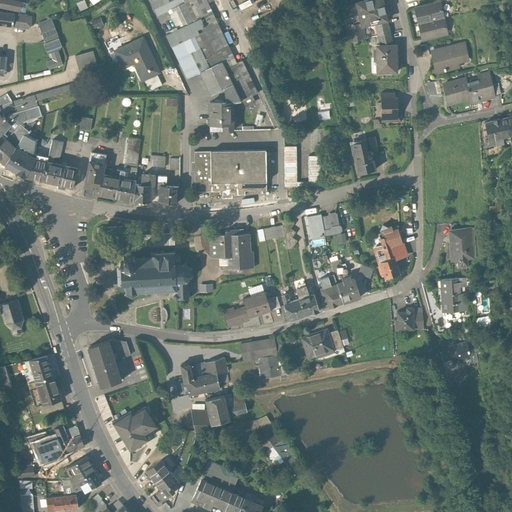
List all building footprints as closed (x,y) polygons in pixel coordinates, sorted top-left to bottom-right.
[(22,2),(7,0),(0,0),(0,8),(20,12),(22,2)] [(224,90),(225,102),(233,102),(233,106),(258,94),(243,62),(237,65),(225,38),(230,34),(226,26),(220,29),(209,5),(215,2),(213,0),(148,0),(157,18),(168,12),(176,30),(165,36),(187,80),(200,74),(210,96),(224,90)] [(370,0),(354,4),(360,29),(363,28),(374,26),(388,22),(382,0),(370,0)] [(413,7),(417,23),(444,17),(440,0),(434,2),(413,7)] [(360,29),(354,4),(341,7),(349,42),(366,38),(363,28),(360,29)] [(14,14),(0,12),(0,26),(13,28),(14,14)] [(32,16),(14,14),(13,28),(28,30),(30,28),(32,16)] [(417,23),(421,40),(449,33),(444,17),(417,23)] [(91,22),(94,28),(104,25),(101,18),(91,22)] [(45,43),(58,38),(51,20),(38,25),(45,43)] [(390,34),(388,22),(374,26),(377,37),(390,34)] [(377,37),(378,46),(393,46),(390,34),(377,37)] [(58,38),(45,43),(43,44),(46,52),(61,46),(58,38)] [(160,73),(143,38),(115,52),(122,67),(135,61),(145,80),(160,73)] [(466,41),(429,50),(435,74),(460,68),(459,64),(471,62),(466,41)] [(378,46),(374,46),(375,75),(396,75),(396,45),(393,46),(378,46)] [(93,52),(75,57),(80,73),(98,68),(93,52)] [(477,81),(465,83),(469,101),(470,105),(495,99),(489,72),(476,75),(477,81)] [(445,106),(469,101),(465,83),(463,77),(440,83),(443,96),(445,106)] [(443,96),(440,83),(439,80),(426,83),(429,94),(443,96)] [(72,84),(12,101),(14,108),(15,113),(38,106),(43,104),(42,100),(74,91),(72,84)] [(6,94),(0,98),(0,107),(12,102),(6,94)] [(165,105),(175,105),(176,97),(165,96),(165,105)] [(380,99),(381,125),(399,124),(398,98),(380,99)] [(12,102),(0,107),(2,113),(14,108),(12,101),(12,102)] [(225,102),(207,104),(208,133),(233,133),(233,106),(233,102),(225,102)] [(48,103),(43,104),(38,106),(41,114),(51,111),(48,103)] [(15,113),(9,115),(16,120),(12,125),(3,135),(6,138),(11,143),(15,138),(12,135),(20,124),(22,123),(23,124),(26,121),(32,119),(41,116),(41,114),(38,106),(15,113)] [(6,119),(5,119),(12,125),(16,120),(9,115),(6,119)] [(1,125),(0,125),(0,136),(2,134),(3,135),(12,125),(5,119),(1,125)] [(32,119),(26,121),(23,124),(22,123),(20,124),(29,131),(36,122),(32,119)] [(81,131),(90,133),(93,121),(84,119),(81,131)] [(503,141),(509,140),(506,120),(485,124),(488,141),(484,142),(486,149),(504,145),(503,141)] [(29,131),(20,124),(12,135),(15,138),(19,142),(24,135),(25,135),(29,131)] [(6,138),(3,135),(2,134),(0,136),(0,161),(4,165),(16,147),(11,143),(6,138)] [(35,141),(25,135),(24,135),(19,142),(16,147),(4,165),(23,177),(36,157),(33,156),(35,141)] [(139,140),(128,139),(125,168),(137,169),(141,140),(139,140)] [(64,142),(52,140),(48,160),(47,162),(53,163),(54,157),(60,158),(64,142)] [(363,142),(348,145),(355,177),(374,172),(370,153),(365,154),(363,142)] [(296,147),(284,147),(284,187),(321,187),(319,145),(308,145),(308,182),(296,182),(296,147)] [(255,151),(221,151),(194,152),(195,192),(222,191),(222,196),(245,195),(245,191),(267,191),(266,181),(266,150),(255,151)] [(106,156),(91,153),(85,187),(99,190),(102,174),(106,156)] [(151,156),(150,167),(165,168),(166,157),(151,156)] [(48,160),(36,157),(23,177),(43,182),(47,162),(48,160)] [(170,159),(170,170),(179,170),(179,160),(170,159)] [(53,163),(47,162),(43,182),(72,189),(77,168),(53,163)] [(102,174),(99,190),(98,194),(116,198),(118,186),(119,179),(120,178),(102,174)] [(140,184),(135,184),(134,199),(151,201),(152,185),(155,186),(156,175),(141,174),(140,184)] [(167,177),(158,176),(158,185),(166,186),(167,177)] [(135,181),(119,179),(118,186),(116,198),(134,199),(135,184),(135,181)] [(166,186),(158,185),(157,196),(160,196),(159,202),(177,203),(179,187),(166,186)] [(335,212),(329,213),(328,216),(313,218),(317,238),(341,234),(343,231),(343,227),(340,225),(338,214),(335,212)] [(288,219),(281,220),(282,225),(284,237),(287,250),(291,249),(297,242),(297,241),(292,238),(295,233),(295,232),(290,228),(294,223),(288,219)] [(258,230),(260,242),(284,237),(282,225),(258,230)] [(122,226),(97,228),(98,240),(114,239),(114,244),(123,243),(123,248),(174,246),(174,233),(123,236),(122,226)] [(383,251),(384,252),(404,246),(398,230),(392,232),(391,228),(387,229),(382,227),(379,232),(382,239),(380,240),(381,246),(372,248),(374,254),(383,251)] [(472,227),(448,229),(450,262),(458,261),(459,265),(468,265),(468,259),(474,258),(472,227)] [(249,233),(239,234),(239,237),(233,237),(232,230),(225,230),(226,234),(209,235),(211,258),(222,257),(222,254),(228,253),(228,268),(253,267),(252,251),(250,251),(249,233)] [(387,262),(378,265),(384,281),(400,276),(395,261),(408,257),(404,246),(384,252),(387,262)] [(174,255),(173,254),(175,252),(174,251),(172,252),(163,253),(163,250),(162,250),(162,253),(153,253),(151,252),(150,253),(151,254),(152,258),(144,258),(144,256),(142,256),(143,258),(134,259),(134,256),(132,256),(132,255),(125,255),(125,257),(123,257),(123,262),(120,262),(118,265),(119,267),(117,267),(117,275),(116,275),(116,276),(117,276),(118,284),(121,284),(121,285),(125,285),(125,292),(123,294),(124,295),(126,293),(130,296),(130,298),(132,298),(131,296),(136,293),(138,294),(139,293),(137,292),(144,291),(145,294),(146,294),(146,291),(154,291),(154,293),(155,293),(155,291),(164,290),(164,293),(165,293),(165,290),(174,290),(174,294),(173,295),(173,296),(173,298),(174,299),(188,298),(187,282),(186,282),(185,281),(190,276),(192,277),(192,276),(190,275),(190,269),(191,268),(191,267),(189,268),(184,265),(185,263),(184,262),(182,264),(178,264),(178,263),(179,262),(179,257),(177,255),(174,255)] [(335,275),(338,284),(344,283),(343,280),(349,278),(345,266),(343,266),(341,260),(331,264),(335,275)] [(372,270),(361,266),(358,275),(369,279),(372,270)] [(338,284),(335,275),(329,277),(329,280),(318,283),(321,290),(338,284)] [(344,283),(338,284),(344,305),(362,299),(356,278),(352,280),(351,277),(349,278),(343,280),(344,283)] [(464,278),(440,280),(443,313),(463,311),(462,294),(466,294),(464,278)] [(321,290),(325,303),(328,303),(330,309),(344,305),(338,284),(321,290)] [(306,288),(297,292),(300,300),(305,317),(320,313),(315,296),(309,298),(306,288)] [(266,294),(243,302),(245,307),(249,320),(261,316),(272,312),(269,301),(266,294)] [(305,317),(300,300),(291,302),(289,295),(283,297),(291,321),(305,317)] [(17,302),(0,306),(0,308),(5,326),(12,332),(13,336),(16,337),(20,337),(21,334),(20,329),(23,321),(17,302)] [(249,320),(245,307),(235,310),(234,307),(223,311),(229,328),(236,326),(236,327),(240,326),(243,325),(242,324),(250,321),(249,320)] [(414,307),(406,307),(406,311),(396,311),(396,319),(395,321),(395,331),(414,330),(414,328),(414,307)] [(422,307),(414,307),(414,328),(423,328),(422,307)] [(327,329),(298,338),(306,363),(335,354),(334,351),(329,334),(327,329)] [(338,331),(329,334),(334,351),(343,349),(341,341),(338,333),(338,331)] [(345,331),(338,333),(341,341),(347,339),(345,331)] [(274,337),(239,343),(242,360),(242,363),(259,360),(262,378),(286,374),(284,366),(280,367),(274,337)] [(476,339),(448,347),(452,363),(471,358),(473,362),(482,360),(476,339)] [(89,349),(102,389),(121,382),(115,362),(131,357),(127,343),(112,342),(89,349)] [(53,377),(46,357),(29,362),(31,369),(24,372),(28,385),(53,377)] [(206,362),(208,373),(212,372),(215,374),(217,373),(227,371),(226,363),(224,357),(206,362)] [(205,361),(192,364),(195,376),(208,373),(206,362),(205,361)] [(190,394),(220,387),(219,381),(217,373),(215,374),(212,372),(208,373),(195,376),(192,364),(191,362),(180,365),(183,381),(186,380),(190,394)] [(297,364),(290,366),(291,373),(298,372),(297,364)] [(461,377),(456,364),(446,369),(451,381),(461,377)] [(0,395),(11,393),(4,371),(0,372),(0,395)] [(228,380),(227,371),(217,373),(219,381),(228,380)] [(58,395),(53,377),(28,385),(35,408),(61,400),(60,395),(58,395)] [(234,392),(224,394),(206,399),(205,399),(207,410),(211,424),(212,424),(230,420),(229,417),(246,412),(243,396),(234,392)] [(130,411),(112,422),(129,450),(143,442),(139,436),(156,425),(145,407),(132,415),(130,411)] [(211,424),(207,410),(191,409),(192,415),(196,431),(213,428),(212,424),(211,424)] [(257,420),(243,423),(247,432),(262,428),(265,434),(274,428),(266,415),(257,420)] [(64,454),(84,446),(80,436),(77,426),(65,431),(60,421),(51,424),(53,430),(54,429),(58,438),(59,438),(61,444),(64,454)] [(280,465),(285,471),(299,461),(275,428),(274,428),(265,434),(256,440),(265,454),(267,453),(265,451),(273,446),(284,461),(280,465)] [(46,462),(64,454),(61,444),(59,438),(58,438),(54,440),(53,439),(47,441),(45,436),(34,439),(37,448),(40,447),(46,462)] [(158,446),(147,458),(153,466),(161,460),(168,454),(158,446)] [(74,484),(78,482),(95,472),(87,457),(66,469),(71,478),(72,481),(62,481),(64,488),(72,487),(71,484),(74,483),(74,484)] [(156,485),(171,474),(161,460),(153,466),(146,471),(156,485)] [(209,460),(201,480),(230,492),(223,507),(221,511),(232,511),(228,510),(235,494),(232,493),(239,478),(223,471),(225,467),(209,460)] [(17,473),(19,483),(36,481),(34,471),(17,473)] [(101,484),(95,472),(78,482),(82,489),(85,493),(101,484)] [(177,482),(171,474),(156,485),(160,491),(157,493),(163,501),(164,500),(175,492),(171,487),(177,482)] [(230,492),(201,480),(192,500),(204,505),(207,500),(223,507),(230,492)] [(76,493),(82,489),(78,482),(74,484),(74,483),(71,484),(72,487),(76,493)] [(165,502),(164,500),(163,501),(157,493),(153,497),(160,506),(165,502)] [(103,499),(99,494),(91,501),(94,511),(99,511),(106,506),(101,500),(103,499)] [(259,511),(262,506),(235,494),(228,510),(232,511),(259,511)] [(78,510),(76,496),(61,498),(47,501),(48,509),(53,509),(53,511),(54,511),(64,510),(64,511),(78,510)] [(33,511),(32,499),(21,499),(21,511),(33,511)] [(307,503),(304,509),(309,511),(312,511),(315,507),(307,503)]
